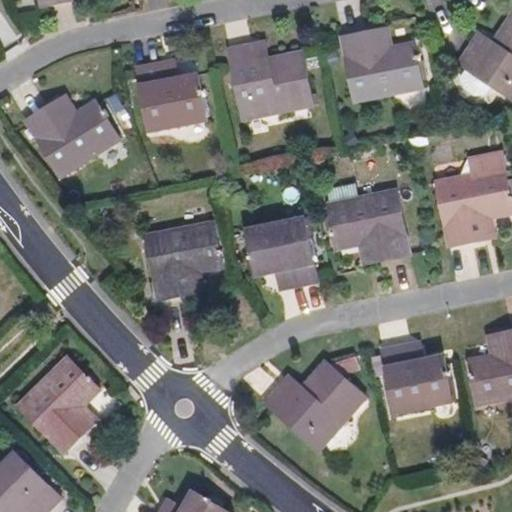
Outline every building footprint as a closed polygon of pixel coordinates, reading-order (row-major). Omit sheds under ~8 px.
[(511,99),(511,24),(493,54),(478,43),(462,67),(470,72),(464,81),(466,88),(468,92),(474,96),(479,99),(489,99),(496,89),(511,99)] [(396,51),(392,31),(382,33),(386,53),(396,51)] [(426,91),(417,47),(386,53),(382,33),(344,40),(357,104),(426,91)] [(493,54),(499,44),(483,35),(478,43),(493,54)] [(273,61),(270,45),(259,47),(262,64),(273,61)] [(316,108),(305,56),(262,64),(259,47),(231,52),(245,122),(316,108)] [(181,80),(177,62),(167,64),(171,82),(181,80)] [(208,112),(201,77),(181,80),(171,82),(167,64),(139,70),(152,134),(189,127),(187,116),(208,112)] [(77,115),(67,97),(58,102),(68,120),(77,115)] [(120,143),(97,104),(77,115),(68,120),(58,102),(26,121),(58,178),(120,143)] [(211,123),(208,112),(187,116),(189,127),(211,123)] [(511,215),(511,205),(501,152),(469,160),(473,176),(436,184),(449,248),(486,241),(483,221),(493,219),(511,215)] [(326,170),(324,160),(312,162),(314,172),(326,170)] [(411,257),(397,192),(357,200),(354,187),(325,192),(338,251),(359,247),(370,244),(375,264),(411,257)] [(319,282),(305,218),(267,225),(270,236),(248,240),(255,275),(276,270),(286,268),(290,288),(319,282)] [(221,265),(213,219),(143,233),(156,300),(193,293),(189,272),(200,269),(221,265)] [(497,239),(493,219),(483,221),(486,241),(497,239)] [(270,236),(267,225),(246,229),(248,240),(270,236)] [(375,264),(370,244),(359,247),(363,267),(375,264)] [(290,288),(286,268),(276,270),(279,290),(290,288)] [(204,291),(200,269),(189,272),(193,293),(204,291)] [(511,399),(511,332),(499,335),(503,355),(471,362),(479,406),(511,399)] [(503,355),(499,335),(489,338),(493,357),(503,355)] [(424,363),(420,344),(411,346),(415,365),(424,363)] [(454,393),(447,358),(415,365),(411,346),(384,351),(398,416),(434,409),(432,398),(454,393)] [(93,426),(78,411),(86,403),(102,388),(69,356),(19,406),(66,453),(93,426)] [(316,456),(363,403),(323,366),(300,392),(293,400),(280,388),(262,409),(316,456)] [(293,400),(300,392),(287,380),(280,388),(293,400)] [(456,405),(454,393),(432,398),(434,409),(456,405)] [(101,418),(86,403),(78,411),(93,426),(101,418)] [(49,511),(63,499),(16,452),(0,468),(0,511),(25,511),(31,506),(37,511),(49,511)] [(223,511),(225,509),(194,491),(183,508),(181,511),(165,511),(162,510),(160,511),(223,511)] [(181,511),(183,508),(168,500),(162,510),(165,511),(181,511)]
